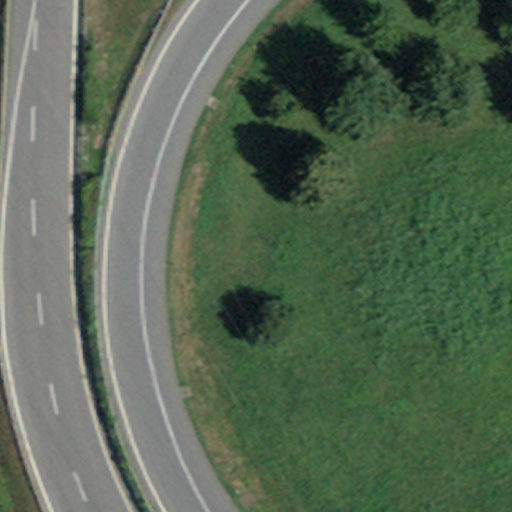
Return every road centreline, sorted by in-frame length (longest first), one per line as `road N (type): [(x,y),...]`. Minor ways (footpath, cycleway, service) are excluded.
road 1 (motorway): [(185,511),(132,380),(123,244),(132,185),(167,86),(222,0)]
road 2 (motorway): [(52,0),(36,244),(40,326),(60,434),(89,511)]
